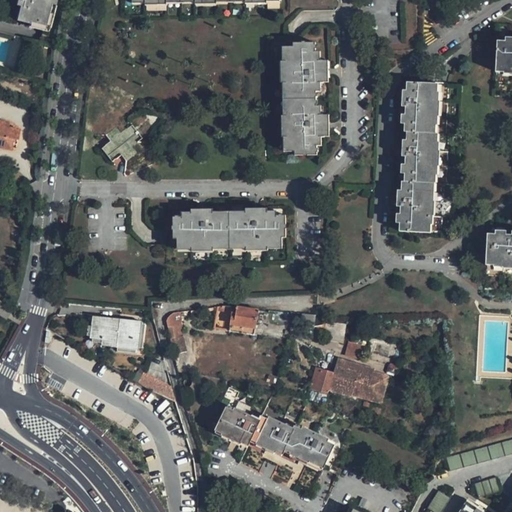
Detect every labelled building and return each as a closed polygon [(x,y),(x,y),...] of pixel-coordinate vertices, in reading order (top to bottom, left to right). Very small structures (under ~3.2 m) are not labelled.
[(21,0),(17,21),(44,27),(50,2),(54,3),(54,0),(21,0)] [(511,35),(510,35),(510,38),(502,38),(500,69),(507,70),(507,71),(511,71),(511,35)] [(294,156),(316,156),(316,137),(323,137),(323,116),(316,116),(316,83),(323,83),(323,61),(316,61),(316,43),(293,43),(293,51),(287,51),(287,61),(285,61),(285,83),(288,84),(288,116),(286,116),(286,137),(288,138),(288,146),(294,147),(294,156)] [(401,228),(428,230),(428,213),(432,214),(433,198),(429,198),(430,180),(434,180),(434,163),(437,163),(438,146),(435,146),(436,133),(432,133),(433,115),(437,115),(438,97),(434,97),(435,82),(408,80),(407,98),(403,97),(402,106),(407,106),(406,130),(409,130),(408,147),(403,147),(403,154),(408,154),(407,179),(404,179),(403,194),(398,193),(398,200),(402,200),(401,228)] [(233,115),(215,114),(214,122),(215,122),(216,123),(217,124),(218,125),(218,126),(218,127),(232,128),(233,115)] [(0,148),(16,151),(21,125),(0,120),(0,148)] [(207,122),(179,120),(176,153),(197,155),(199,133),(207,133),(207,122)] [(105,145),(115,158),(121,153),(126,159),(135,151),(130,145),(139,139),(128,126),(120,133),(115,127),(106,135),(111,140),(105,145)] [(214,135),(205,134),(204,142),(214,143),(214,135)] [(173,214),(172,237),(181,237),(181,242),(190,243),(190,245),(212,245),(212,243),(244,243),(244,245),(266,245),(266,243),(276,244),(276,238),(285,238),(285,215),(267,215),(267,208),(244,208),(244,215),(212,214),(212,207),(190,207),(190,214),(173,214)] [(511,233),(487,233),(485,259),(501,260),(501,263),(511,263),(511,233)] [(0,315),(19,328),(25,316),(0,300),(0,315)] [(257,310),(237,307),(236,316),(235,324),(255,327),(257,310)] [(180,337),(177,324),(182,323),(180,312),(175,312),(171,314),(169,315),(169,316),(168,317),(167,319),(166,321),(166,323),(170,339),(173,354),(188,351),(184,336),(180,337)] [(301,313),(299,326),(305,327),(305,334),(320,337),(321,324),(313,325),(314,314),(301,313)] [(139,321),(91,315),(89,336),(101,338),(101,342),(136,346),(139,321)] [(348,341),(345,353),(357,356),(360,344),(348,341)] [(333,373),(328,391),(352,397),(353,394),(354,390),(377,395),(382,374),(373,371),(374,367),(336,358),(333,373)] [(316,369),(310,389),(327,394),(328,391),(333,373),(316,369)] [(164,398),(176,403),(172,389),(143,371),(136,383),(157,395),(160,397),(164,398)] [(382,374),(377,395),(354,390),(353,394),(352,397),(382,404),(389,376),(382,374)] [(234,411),(226,407),(215,430),(223,434),(222,436),(241,444),(242,443),(249,446),(252,440),(257,442),(267,419),(261,416),(259,419),(235,408),(234,411)] [(293,428),(269,416),(267,419),(257,442),(256,444),(275,453),(276,451),(283,455),(286,450),(291,453),(302,429),(294,426),(293,428)] [(329,439),(303,427),(302,429),(291,453),(290,454),(309,463),(310,462),(324,468),(335,445),(328,441),(329,439)] [(511,454),(511,439),(446,458),(450,471),(511,454)] [(501,476),(479,482),(483,496),(496,492),(505,490),(501,476)] [(243,482),(233,479),(229,489),(239,493),(243,482)] [(441,511),(450,498),(439,491),(428,508),(433,511),(441,511)] [(0,499),(0,511),(46,511),(0,499)] [(483,511),(467,501),(459,511),(483,511)]
